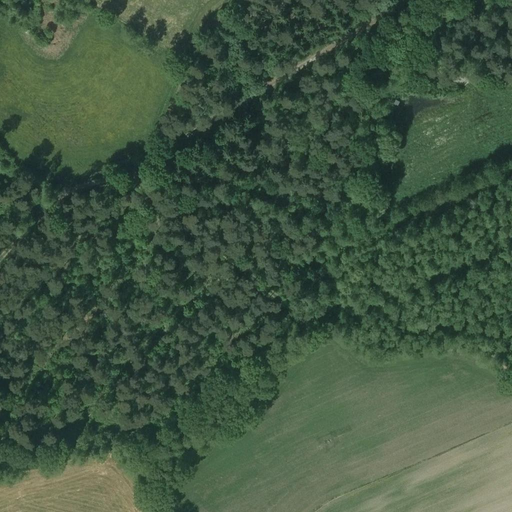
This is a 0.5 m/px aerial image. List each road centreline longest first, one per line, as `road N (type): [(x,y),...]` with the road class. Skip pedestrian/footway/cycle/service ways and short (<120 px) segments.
road 1 (track): [(0,255),(71,188),(152,162),(187,76),(240,0)]
road 2 (track): [(131,172),(309,319),(339,306),(383,234),(381,214)]
road 3 (track): [(152,162),(410,0)]
road 4 (track): [(193,65),(92,0)]
